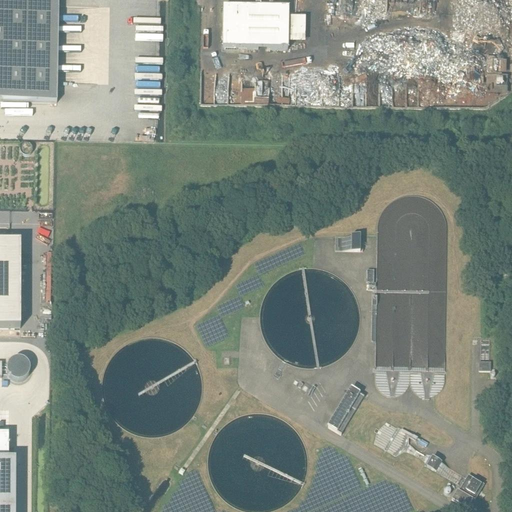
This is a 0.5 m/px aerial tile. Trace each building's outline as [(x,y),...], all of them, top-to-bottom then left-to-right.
[(0,0),(0,102),(57,103),(58,4),(58,0),(0,0)] [(288,9),(223,8),(222,49),(287,49),(288,9)] [(242,90),(242,104),(255,104),(255,90),(242,90)] [(363,234),(348,234),(348,251),(363,251),(363,234)] [(0,243),(0,329),(20,329),(20,244),(9,244),(0,243)] [(29,382),(28,362),(8,363),(9,383),(29,382)] [(479,372),(490,373),(490,363),(479,363),(479,372)] [(328,428),(341,436),(364,398),(350,390),(328,428)] [(0,511),(15,511),(15,461),(8,461),(9,435),(0,435),(0,511)] [(426,467),(436,473),(441,464),(431,458),(426,467)] [(459,491),(475,500),(484,486),(468,476),(459,491)] [(455,504),(467,511),(474,501),(461,494),(455,504)]
